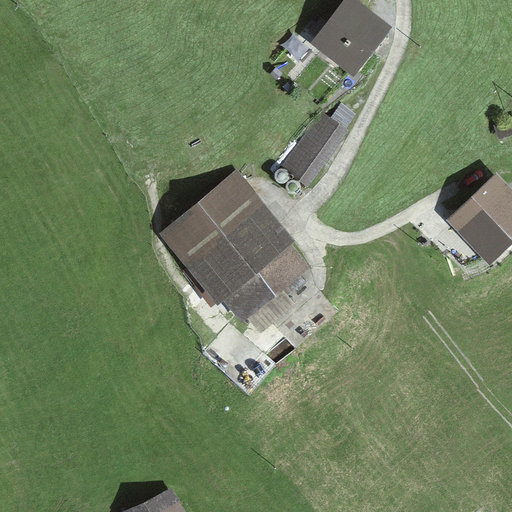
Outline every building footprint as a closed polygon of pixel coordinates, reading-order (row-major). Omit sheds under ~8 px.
[(389,22),(360,0),(340,0),(312,37),(353,68),(389,22)] [(348,129),(321,112),(282,164),(307,185),(348,129)] [(511,114),(494,120),(501,137),(511,132),(511,114)] [(237,166),(159,231),(188,265),(183,269),(211,305),(222,296),(240,321),(247,316),(260,331),(294,301),(283,286),(310,263),(290,239),(295,235),(237,166)] [(511,235),(511,186),(497,170),(449,214),(489,257),(511,235)] [(187,511),(172,485),(118,511),(187,511)]
